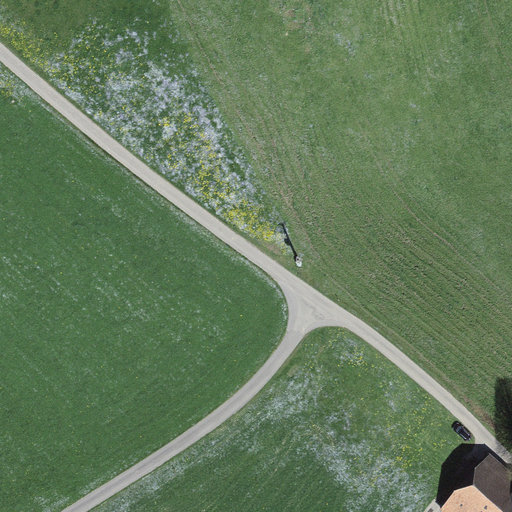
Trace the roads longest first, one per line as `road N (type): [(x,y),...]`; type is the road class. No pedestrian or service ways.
road 1 (track): [(511,456),(368,333),(0,57)]
road 2 (unclassified): [(318,300),(228,409),(72,511)]
